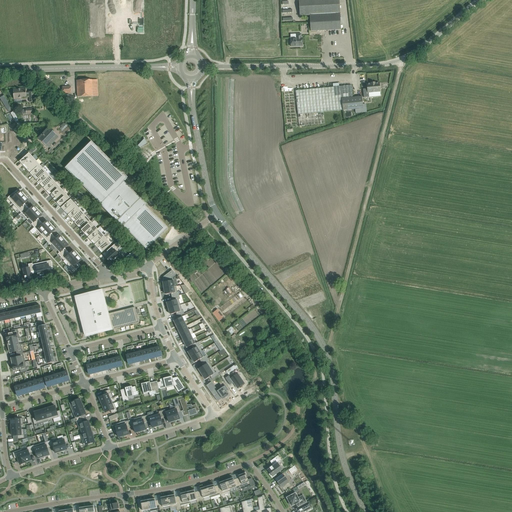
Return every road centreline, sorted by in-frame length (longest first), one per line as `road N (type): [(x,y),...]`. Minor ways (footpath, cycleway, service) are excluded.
road 1 (secondary): [(365,511),(346,473),(328,356),(216,213)]
road 2 (track): [(324,348),(402,58)]
road 3 (unclassified): [(202,66),(376,65),(411,55),(477,0)]
road 4 (residential): [(282,511),(247,463),(124,493)]
road 5 (residential): [(177,359),(211,414),(109,448)]
road 6 (residential): [(104,276),(0,159)]
road 7 (residential): [(117,46),(23,47),(13,0)]
